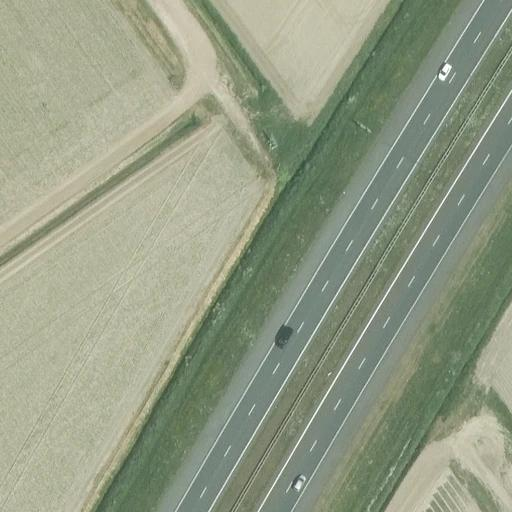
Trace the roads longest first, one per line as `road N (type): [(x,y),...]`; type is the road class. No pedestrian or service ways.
road 1 (motorway): [(499,0),(192,511)]
road 2 (motorway): [(274,511),(511,120)]
road 3 (track): [(210,83),(0,234)]
road 4 (unclassified): [(151,0),(246,135)]
